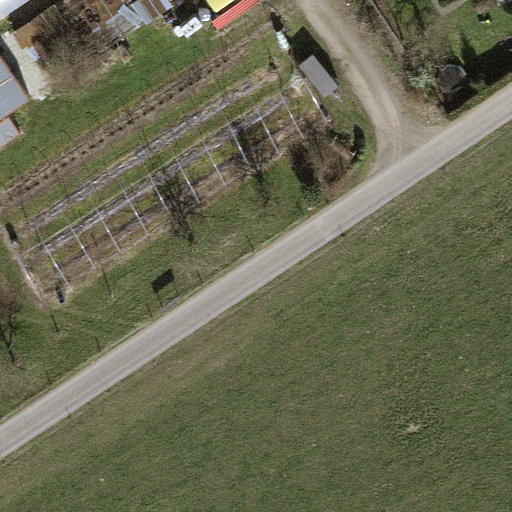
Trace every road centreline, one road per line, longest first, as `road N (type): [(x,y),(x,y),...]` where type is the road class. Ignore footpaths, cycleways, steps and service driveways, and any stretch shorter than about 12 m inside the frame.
road 1 (unclassified): [(511,96),(0,441)]
road 2 (unknown): [(423,155),(334,0)]
